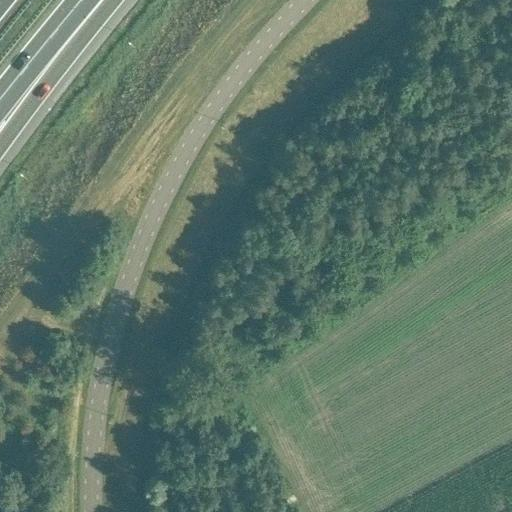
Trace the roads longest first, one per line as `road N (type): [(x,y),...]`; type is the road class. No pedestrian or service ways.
road 1 (unclassified): [(91,511),(100,389),(149,225),(216,106),(306,0)]
road 2 (motorway): [(0,146),(25,110),(62,23)]
